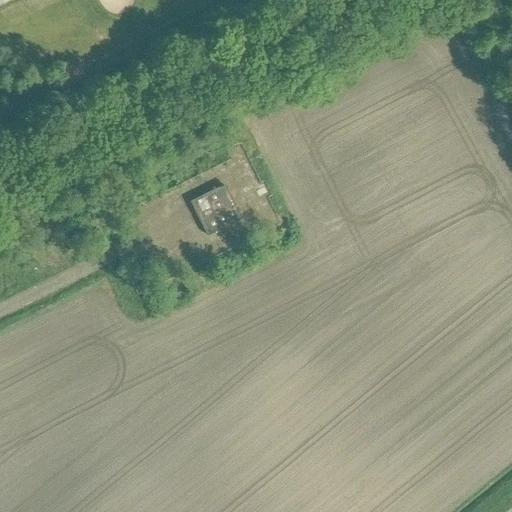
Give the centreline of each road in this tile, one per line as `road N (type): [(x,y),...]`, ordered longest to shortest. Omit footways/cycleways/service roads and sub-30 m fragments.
road 1 (track): [(366,0),(0,187)]
road 2 (track): [(0,139),(266,0)]
